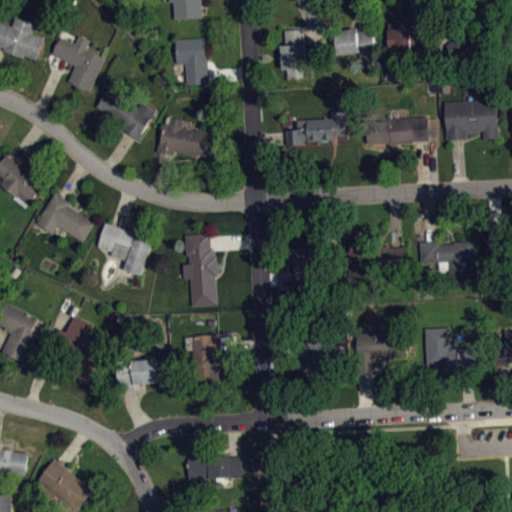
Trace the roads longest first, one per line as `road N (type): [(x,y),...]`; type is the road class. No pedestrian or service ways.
road 1 (residential): [(0,96),(123,184),(159,197),(195,202),(511,187)]
road 2 (residential): [(266,418),(246,0)]
road 3 (residential): [(122,449),(151,429),(511,406)]
road 4 (residential): [(122,449),(67,415),(0,394)]
